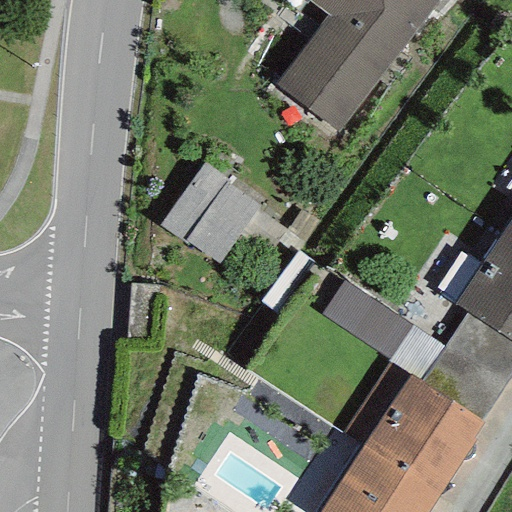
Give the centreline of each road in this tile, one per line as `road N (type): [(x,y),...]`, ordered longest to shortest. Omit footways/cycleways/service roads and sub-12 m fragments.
road 1 (tertiary): [(107,0),(88,282)]
road 2 (tertiary): [(76,418),(88,282)]
